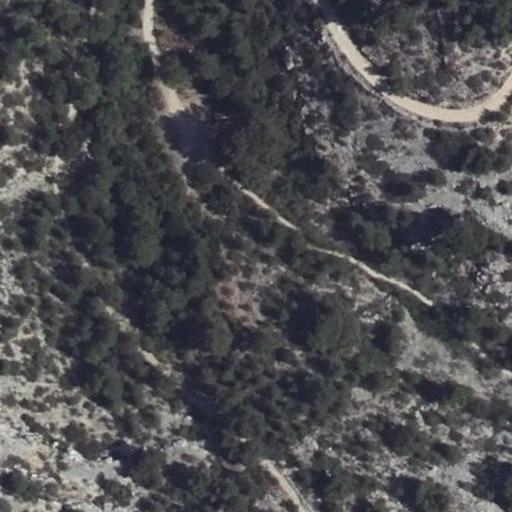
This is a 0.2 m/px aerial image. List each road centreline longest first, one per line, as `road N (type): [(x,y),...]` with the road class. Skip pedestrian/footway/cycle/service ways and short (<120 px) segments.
road 1 (track): [(319,0),(370,77),(433,113),(482,111),(511,79)]
road 2 (track): [(191,149),(154,68),(148,0)]
